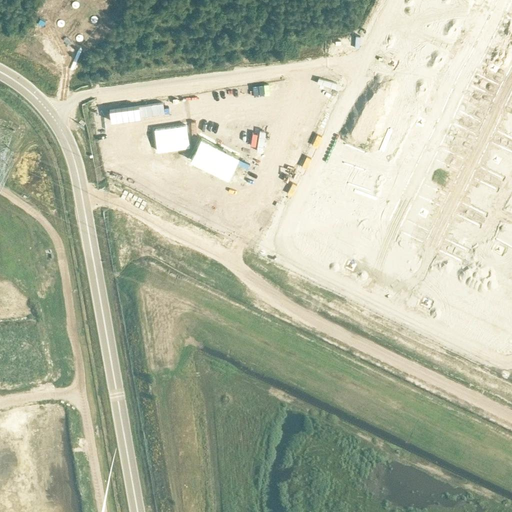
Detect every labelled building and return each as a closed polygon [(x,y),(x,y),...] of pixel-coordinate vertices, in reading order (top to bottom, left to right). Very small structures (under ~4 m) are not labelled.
[(421,87),(415,98),(423,102),(428,91),(421,87)] [(415,98),(410,109),(418,113),(423,102),(415,98)] [(385,159),(380,170),(388,174),(393,163),(385,159)] [(502,261),(497,271),(504,275),(510,264),(502,261)] [(497,271),(491,282),(499,286),(504,275),(497,271)]
